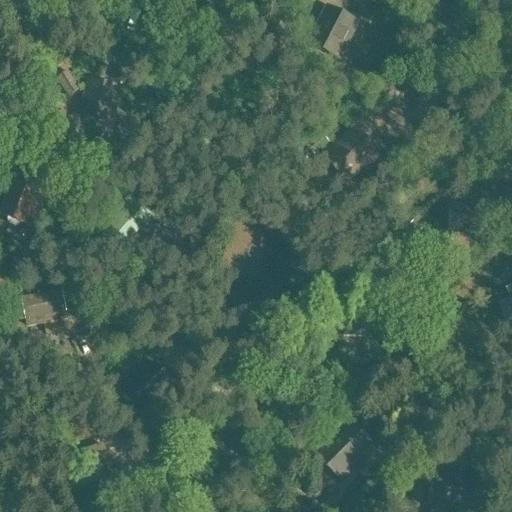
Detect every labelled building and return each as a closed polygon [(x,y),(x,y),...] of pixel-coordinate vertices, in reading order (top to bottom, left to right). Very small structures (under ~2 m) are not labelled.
[(25,34),(49,27),(41,0),(35,0),(17,6),(25,34)] [(193,18),(210,37),(224,24),(207,6),(193,18)] [(140,33),(156,40),(166,44),(168,39),(171,33),(162,29),(167,18),(150,10),(145,21),(140,33)] [(335,10),(317,46),(345,60),(363,24),(335,10)] [(112,115),(118,89),(87,82),(78,119),(109,126),(112,115)] [(358,172),(374,160),(355,135),(325,158),(345,183),(348,180),(350,182),(360,174),(358,172)] [(51,187),(17,176),(1,218),(35,231),(51,187)] [(109,232),(100,242),(125,264),(134,254),(124,245),(141,227),(149,219),(145,215),(130,202),(121,211),(125,214),(109,232)] [(484,235),(485,210),(449,208),(447,233),(484,235)] [(411,241),(420,231),(412,224),(402,234),(411,241)] [(258,252),(264,236),(235,226),(219,269),(240,277),(251,249),(258,252)] [(0,297),(16,286),(3,267),(0,269),(0,297)] [(383,287),(391,291),(395,292),(401,277),(389,272),(388,276),(383,287)] [(69,292),(81,293),(81,282),(70,281),(69,292)] [(28,329),(44,326),(46,339),(70,334),(66,314),(74,312),(72,303),(64,304),(62,294),(23,302),(28,329)] [(372,340),(374,316),(345,314),(343,338),(372,340)] [(476,332),(474,324),(465,327),(467,334),(476,332)] [(132,377),(124,385),(147,409),(166,390),(171,395),(181,385),(174,378),(170,381),(155,365),(137,382),(132,377)] [(350,426),(321,455),(316,460),(339,482),(372,448),(350,426)] [(231,483),(252,464),(224,435),(204,454),(231,483)] [(101,451),(75,462),(90,499),(117,487),(101,451)] [(186,492),(186,484),(176,483),(176,492),(186,492)] [(452,511),(456,493),(429,488),(425,508),(432,510),(431,511),(452,511)]
